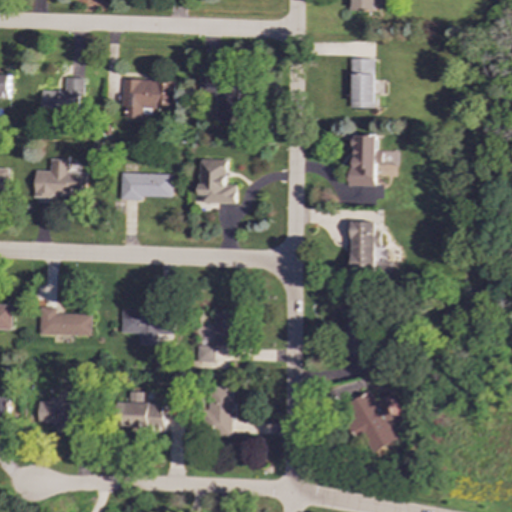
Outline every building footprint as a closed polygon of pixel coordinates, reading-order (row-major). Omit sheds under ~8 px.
[(348,0),(348,11),(375,11),(376,2),(384,2),(384,0),(348,0)] [(352,108),(376,108),(375,58),(351,59),(352,108)] [(0,98),(10,99),(10,75),(0,74),(0,98)] [(217,121),(238,121),(239,76),(201,76),(200,95),(217,95),(217,121)] [(375,186),(376,163),(383,163),(384,151),(377,151),(377,135),(352,135),(350,186),(375,186)] [(36,195),(79,196),(80,174),(69,174),(69,160),(51,160),(50,171),(36,171),(36,195)] [(201,203),(236,204),(237,184),(227,184),(228,161),(202,160),(201,203)] [(0,189),(9,190),(9,168),(0,167),(0,189)] [(121,199),(142,200),(142,197),(173,197),(173,174),(141,173),(141,170),(122,170),(121,199)] [(349,222),(349,271),(376,271),(376,222),(349,222)] [(13,305),(0,304),(0,329),(12,330),(13,305)] [(57,314),(57,307),(41,307),(41,335),(92,336),(92,314),(57,314)] [(138,345),(158,345),(158,334),(172,334),(173,311),(122,310),(122,333),(139,333),(138,345)] [(215,313),(214,346),(236,347),(237,313),(215,313)] [(367,314),(348,313),(346,356),(365,357),(367,314)] [(215,347),(199,344),(196,359),(212,362),(215,347)] [(234,388),(209,387),(209,426),(216,426),(216,435),(234,435),(234,388)] [(373,453),(398,440),(388,421),(393,419),(384,401),(376,405),(369,391),(347,403),(373,453)] [(143,403),(144,393),(131,392),(130,403),(121,402),(120,425),(167,429),(169,405),(143,403)] [(0,396),(0,423),(10,424),(11,397),(0,396)] [(83,403),(60,402),(61,398),(48,397),(48,402),(40,401),(39,423),(53,423),(53,431),(83,432),(83,403)]
